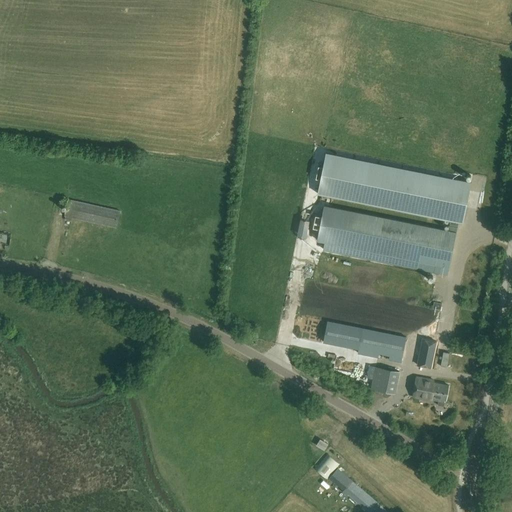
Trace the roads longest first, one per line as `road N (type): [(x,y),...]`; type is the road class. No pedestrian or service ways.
road 1 (tertiary): [(479,483),(185,318),(106,288),(0,265)]
road 2 (tertiary): [(479,483),(511,294)]
